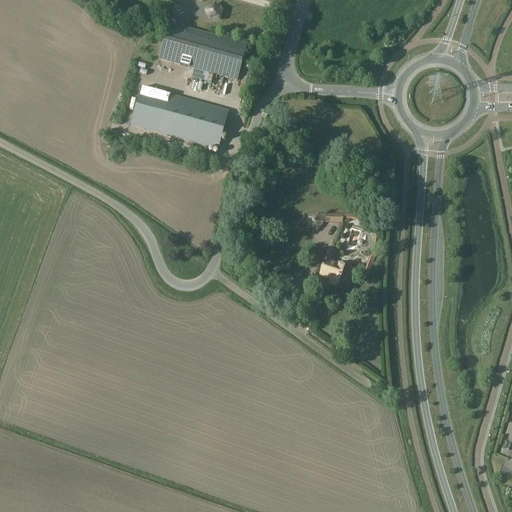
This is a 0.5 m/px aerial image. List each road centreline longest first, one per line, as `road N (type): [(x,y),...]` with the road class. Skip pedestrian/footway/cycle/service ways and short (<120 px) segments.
road 1 (tertiary): [(474,511),(454,457),(434,347),(442,135)]
road 2 (tertiary): [(423,134),(416,345),(454,511)]
road 3 (unclassified): [(211,273),(192,285),(169,281),(131,217),(0,143)]
road 4 (unclassified): [(289,86),(259,107),(211,273)]
road 5 (unclassified): [(363,382),(211,273)]
